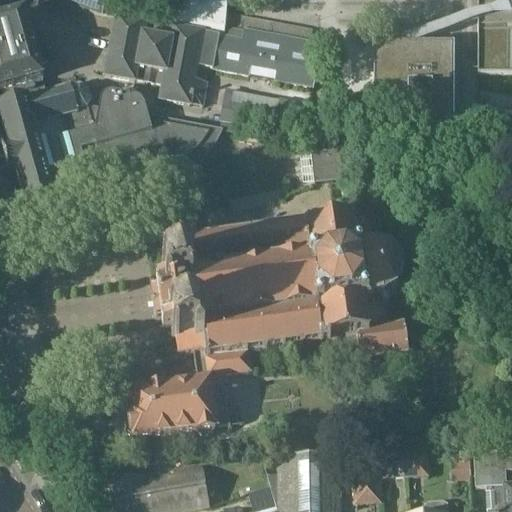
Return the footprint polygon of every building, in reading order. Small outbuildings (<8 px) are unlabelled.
[(40,0),(38,8),(48,11),(51,1),(49,0),(40,0)] [(67,0),(65,5),(72,7),(84,11),(104,17),(109,18),(111,0),(67,0)] [(168,28),(172,29),(224,39),(227,0),(172,0),(169,22),(168,28)] [(48,11),(68,18),(72,7),(65,5),(51,1),(48,11)] [(68,18),(75,20),(81,22),(84,11),(72,7),(68,18)] [(511,10),(477,10),(477,61),(477,76),(511,76),(511,10)] [(0,93),(43,82),(33,48),(24,14),(0,20),(0,93)] [(202,109),(207,85),(194,83),(195,77),(197,69),(249,78),(251,67),(276,72),(274,84),(312,91),(320,48),(225,30),(224,39),(172,29),(169,42),(144,37),(146,25),(115,20),(104,79),(162,90),(160,103),(190,109),(190,107),(202,109)] [(452,47),(413,47),(400,47),(373,46),(373,122),(452,123),(452,47)] [(53,204),(54,210),(98,198),(92,175),(66,183),(64,175),(67,174),(68,181),(103,171),(110,174),(117,177),(125,180),(132,181),(140,182),(146,182),(153,182),(152,174),(158,173),(164,172),(171,169),(182,164),(189,159),(197,152),(205,141),(208,135),(149,125),(144,110),(143,107),(141,104),(137,101),(134,100),(111,95),(109,96),(106,96),(104,98),(102,100),(100,102),(98,112),(88,109),(91,105),(88,94),(79,89),(70,92),(69,89),(0,108),(0,115),(10,150),(2,152),(8,174),(15,172),(26,212),(53,204)] [(321,116),(334,112),(328,92),(315,96),(321,116)] [(223,124),(280,135),(329,145),(335,120),(285,110),(286,106),(228,95),(223,124)] [(511,115),(472,108),(467,138),(511,146),(511,115)] [(338,151),(310,154),(313,186),(342,183),(338,151)] [(194,436),(197,436),(202,440),(210,438),(214,433),(216,433),(215,431),(230,429),(223,378),(250,375),(247,354),(336,341),(337,350),(359,349),(361,363),(407,357),(403,327),(387,329),(384,304),(395,296),(402,283),(400,266),(389,255),(374,251),(366,252),(365,249),(370,243),(368,233),(363,228),(353,229),(351,221),(198,243),(192,207),(178,209),(182,231),(185,231),(188,244),(189,249),(162,253),(166,280),(156,282),(157,290),(150,291),(155,326),(161,325),(162,332),(173,330),(177,360),(194,357),(197,384),(131,393),(133,414),(130,414),(134,442),(194,434),(194,436)] [(284,435),(285,459),(308,458),(307,433),(284,435)] [(427,454),(378,456),(378,460),(379,481),(379,482),(429,480),(427,454)] [(340,511),(340,456),(308,458),(285,459),(260,460),(270,490),(276,511),(340,511)] [(511,511),(511,490),(506,491),(505,475),(511,474),(511,458),(473,461),(475,491),(486,491),(486,511),(511,511)] [(380,507),(379,481),(378,460),(352,461),(355,508),(380,507)] [(111,485),(116,511),(203,511),(208,511),(201,472),(174,474),(111,485)] [(246,496),(250,511),(276,511),(270,490),(246,496)]
